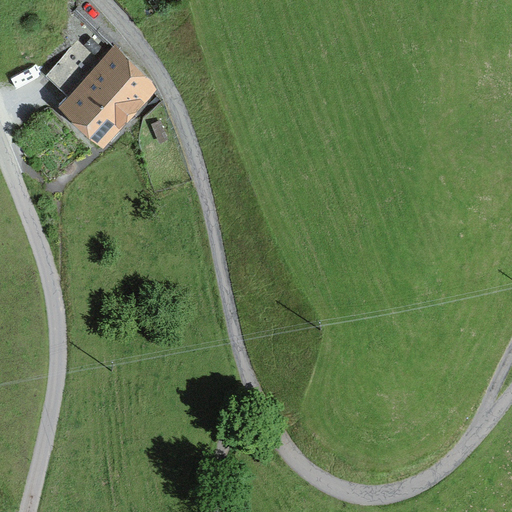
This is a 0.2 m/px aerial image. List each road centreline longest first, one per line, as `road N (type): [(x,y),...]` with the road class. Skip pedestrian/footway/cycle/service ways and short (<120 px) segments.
road 1 (unclassified): [(97,0),(146,50),(183,118),(242,367),(299,464),(349,491),(421,484),(511,391)]
road 2 (unclassified): [(24,511),(52,339),(31,230),(0,150)]
road 3 (track): [(209,511),(217,455),(255,399)]
